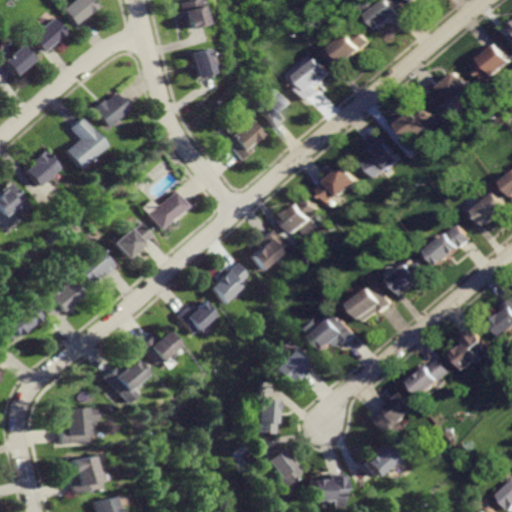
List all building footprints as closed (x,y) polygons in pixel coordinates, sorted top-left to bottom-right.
[(87,0),(69,0),(59,9),(74,26),(95,8),(87,0)] [(180,0),(167,4),(174,30),(198,24),(191,0),(180,0)] [(399,0),(388,0),(385,3),(382,0),(370,0),(363,6),(384,32),(396,23),(399,26),(412,16),(399,0)] [(50,17),(25,38),(39,55),(64,34),(50,17)] [(359,27),(336,48),(350,63),(372,43),(359,27)] [(18,45),(0,59),(0,65),(11,79),(32,62),(18,45)] [(511,63),(499,46),(472,66),(486,84),(511,63)] [(179,53),(185,78),(207,72),(201,48),(179,53)] [(321,59),(295,80),(311,99),(336,78),(321,59)] [(459,76),(431,97),(439,107),(448,100),(452,105),(470,91),(459,76)] [(280,89),(252,111),(269,132),(285,120),(281,116),(293,106),(280,89)] [(110,90),(87,110),(103,128),(125,108),(110,90)] [(424,107),(400,126),(413,141),(436,122),(424,107)] [(79,118),(67,128),(75,137),(58,152),(75,171),(103,147),(79,118)] [(245,121),(219,142),(236,163),(249,153),(245,147),(258,136),(245,121)] [(384,144),(362,164),(377,180),(399,160),(384,144)] [(39,151),(19,171),(34,185),(53,166),(39,151)] [(344,169),(318,192),(331,206),(357,183),(344,169)] [(511,173),(503,182),(511,192),(511,173)] [(2,184),(0,185),(0,214),(16,200),(2,184)] [(168,191),(142,213),(156,230),(183,208),(168,191)] [(496,193),(474,211),(487,227),(509,209),(496,193)] [(309,197),(285,218),(301,236),(324,215),(309,197)] [(135,219),(106,242),(120,261),(139,247),(135,242),(146,233),(135,219)] [(459,225),(426,249),(438,265),(471,241),(459,225)] [(271,229),(255,241),(258,245),(247,254),(259,271),(287,251),(271,229)] [(93,249),(64,272),(77,289),(106,266),(93,249)] [(417,256),(392,279),(409,297),(434,275),(417,256)] [(235,264),(206,287),(218,302),(247,278),(235,264)] [(57,281),(29,302),(43,320),(71,298),(57,281)] [(376,285),(350,304),(365,324),(390,305),(376,285)] [(194,294),(168,316),(179,329),(182,326),(188,333),(210,314),(194,294)] [(511,302),(494,317),(509,338),(511,335),(511,302)] [(0,316),(0,344),(30,322),(17,304),(0,316)] [(340,319),(316,338),(327,352),(337,345),(340,349),(354,337),(340,319)] [(479,326),(461,340),(467,347),(456,354),(470,372),(498,351),(479,326)] [(156,327),(130,347),(145,367),(171,347),(156,327)] [(299,348),(271,370),(287,390),(314,368),(299,348)] [(441,358),(411,382),(425,399),(455,374),(441,358)] [(105,366),(90,378),(111,405),(125,395),(120,389),(136,377),(124,361),(110,372),(105,366)] [(404,394),(377,416),(391,432),(417,410),(404,394)] [(256,400),(253,431),(277,433),(279,402),(256,400)] [(53,410),(54,427),(51,427),(52,444),(78,442),(77,431),(87,430),(85,407),(53,410)] [(365,459),(379,477),(401,459),(387,441),(365,459)] [(282,448),(265,463),(287,489),(304,475),(282,448)] [(67,462),(71,475),(61,477),(65,496),(95,489),(87,457),(67,462)] [(315,478),(316,501),(332,500),(334,508),(349,507),(348,476),(315,478)] [(511,486),(500,495),(511,511),(511,486)] [(111,511),(107,498),(86,504),(88,511),(111,511)]
